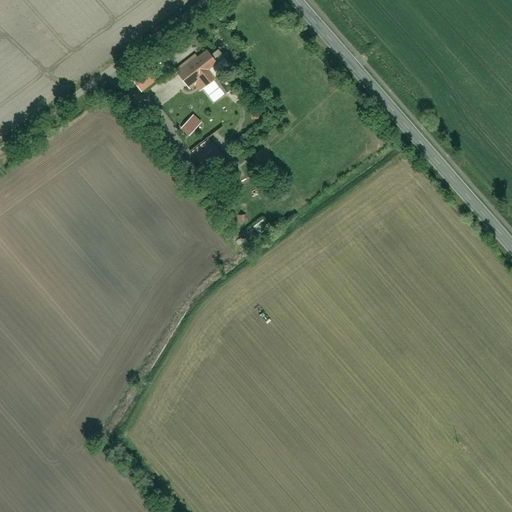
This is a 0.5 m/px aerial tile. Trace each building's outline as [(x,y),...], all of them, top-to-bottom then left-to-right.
[(192,92),(197,88),(200,93),(205,89),(217,104),(234,91),(221,74),(228,68),(222,62),(216,67),(205,53),(178,74),(192,92)] [(151,70),(132,83),(141,95),(160,82),(151,70)] [(180,133),(189,140),(202,124),(193,117),(180,133)] [(208,141),(194,152),(210,171),(224,160),(208,141)] [(261,154),(254,161),(262,170),(269,163),(261,154)] [(262,219),(241,240),(252,251),(273,230),(262,219)]
